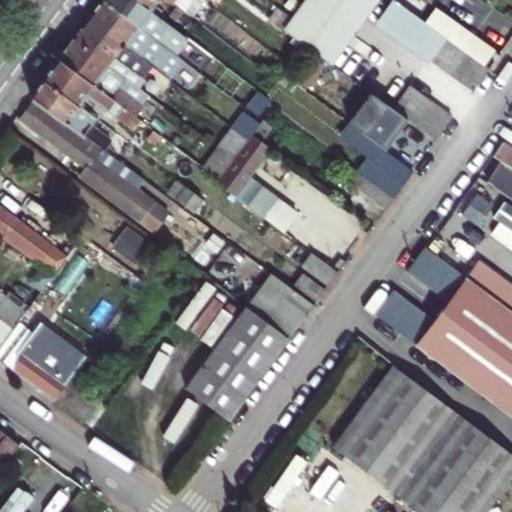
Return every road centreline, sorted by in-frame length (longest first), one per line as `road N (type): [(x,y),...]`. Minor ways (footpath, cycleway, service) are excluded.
road 1 (residential): [(511,76),(191,511)]
road 2 (residential): [(0,396),(160,511)]
